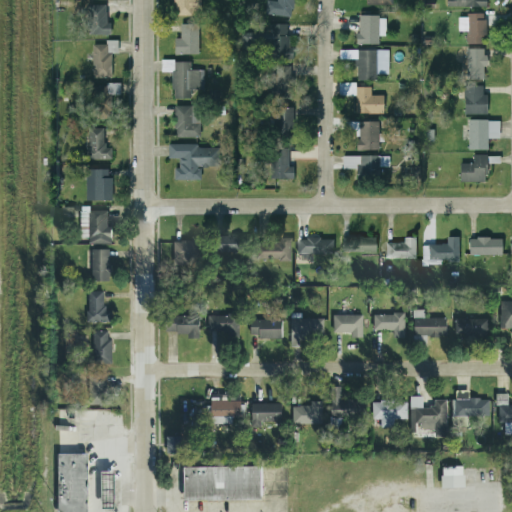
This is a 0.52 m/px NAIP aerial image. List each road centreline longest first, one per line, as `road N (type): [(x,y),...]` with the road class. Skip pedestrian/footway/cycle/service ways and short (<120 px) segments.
road 1 (residential): [(142,0),(146,511)]
road 2 (residential): [(143,206),(511,206)]
road 3 (residential): [(145,373),(511,369)]
road 4 (residential): [(328,0),(326,206)]
